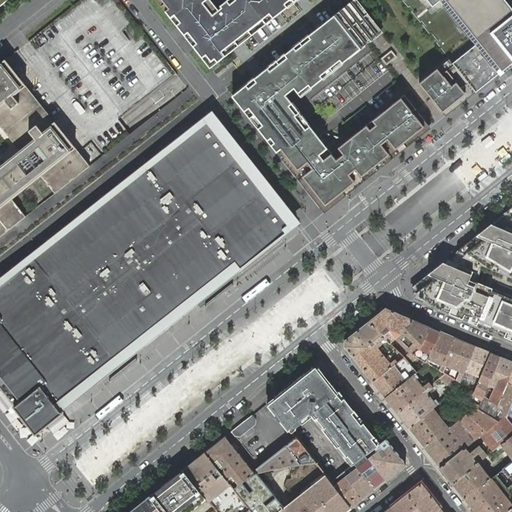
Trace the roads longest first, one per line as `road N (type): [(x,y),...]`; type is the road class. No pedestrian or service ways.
road 1 (tertiary): [(341,227),(26,479)]
road 2 (tertiary): [(89,511),(318,328)]
road 3 (tertiary): [(511,90),(341,227)]
road 4 (residential): [(318,328),(421,466)]
road 5 (tertiary): [(381,277),(511,173)]
road 6 (residential): [(511,352),(407,308),(381,277)]
